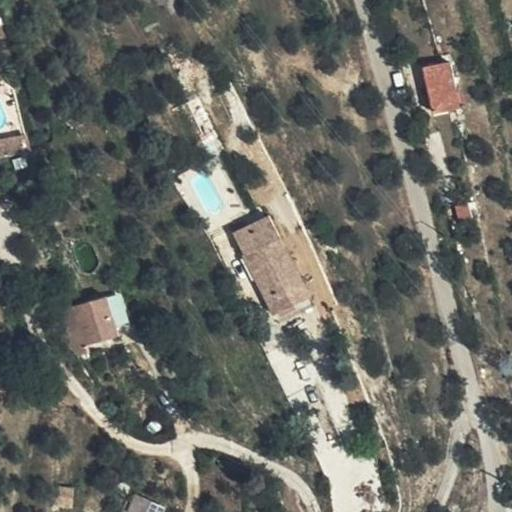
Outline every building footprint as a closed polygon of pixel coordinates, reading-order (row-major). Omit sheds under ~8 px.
[(459,120),(448,75),(423,82),(434,126),(459,120)] [(286,273),(302,265),(265,193),(229,212),(238,230),(244,227),(257,253),(252,256),(269,292),(291,281),(286,273)] [(310,284),(302,265),(286,273),(291,281),(269,292),(275,303),(310,284)] [(117,327),(105,287),(57,302),(74,355),(90,350),(85,336),(117,327)] [(154,511),(161,499),(134,487),(121,511),(154,511)]
